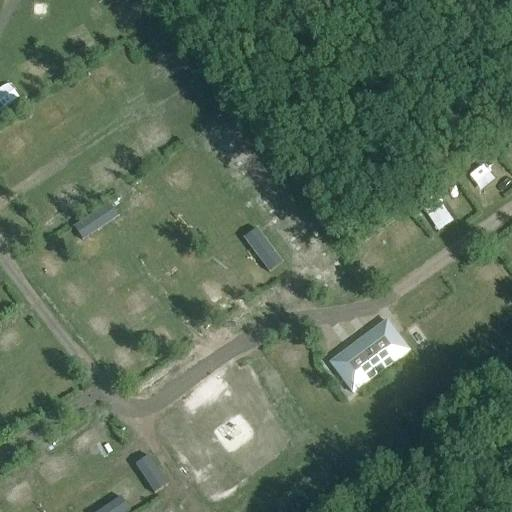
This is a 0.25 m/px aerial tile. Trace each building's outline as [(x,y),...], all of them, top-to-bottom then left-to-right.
[(128,0),(116,8),(128,26),(154,9),(148,0),(128,0)] [(71,32),(85,60),(104,51),(90,23),(71,32)] [(161,65),(175,80),(192,64),(179,49),(161,65)] [(40,87),(58,77),(43,51),(26,61),(40,87)] [(190,91),(199,107),(216,98),(208,81),(190,91)] [(11,87),(0,93),(0,109),(4,116),(22,105),(11,87)] [(18,128),(5,135),(17,156),(30,148),(18,128)] [(157,155),(175,142),(169,134),(151,147),(157,155)] [(242,157),(254,175),(271,163),(259,146),(242,157)] [(131,180),(116,160),(114,162),(109,155),(94,166),(114,193),(131,180)] [(182,156),(168,168),(183,185),(197,173),(182,156)] [(94,231),(81,243),(95,258),(108,246),(94,231)] [(352,397),(411,354),(387,322),(329,365),(352,397)] [(54,470),(71,462),(64,445),(46,453),(54,470)] [(337,476),(314,487),(323,507),(347,497),(337,476)] [(290,511),(314,511),(303,489),(284,499),(290,511)]
